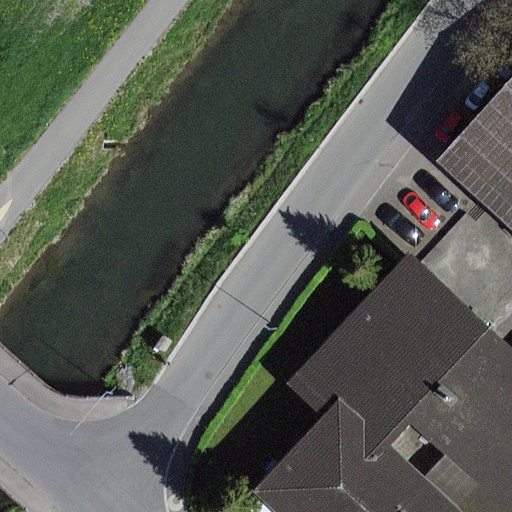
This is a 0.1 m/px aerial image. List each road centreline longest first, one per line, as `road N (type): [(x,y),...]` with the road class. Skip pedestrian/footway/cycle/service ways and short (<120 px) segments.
road 1 (residential): [(470,0),(97,505)]
road 2 (residential): [(0,219),(170,0)]
road 3 (residential): [(0,414),(97,505)]
